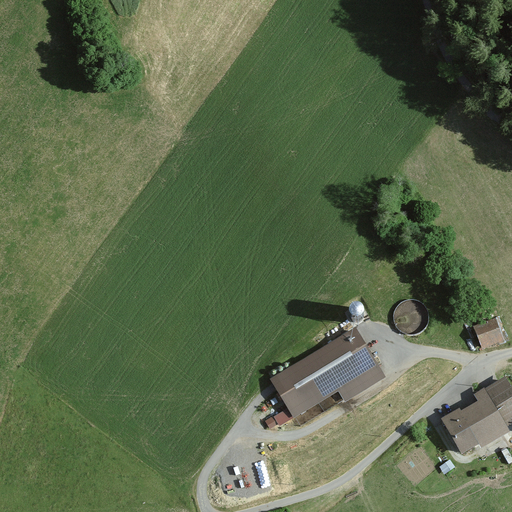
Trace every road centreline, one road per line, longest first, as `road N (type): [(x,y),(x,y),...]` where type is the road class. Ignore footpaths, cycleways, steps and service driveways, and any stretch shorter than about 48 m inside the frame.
road 1 (unclassified): [(511,352),(472,370),(337,483),(247,511)]
road 2 (unclassified): [(427,0),(457,71),(511,129)]
